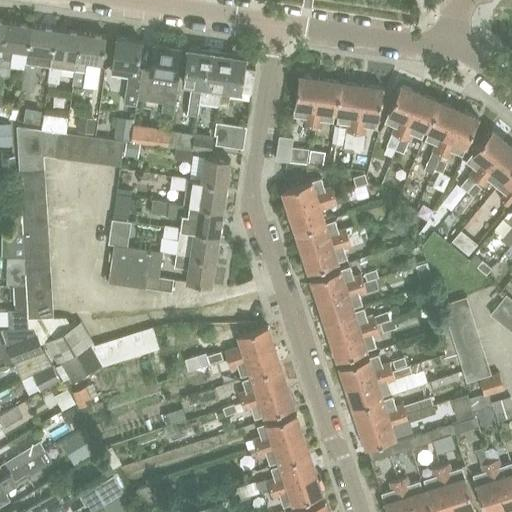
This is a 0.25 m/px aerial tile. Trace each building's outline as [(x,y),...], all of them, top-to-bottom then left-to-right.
[(10,65),(25,67),(32,24),(6,20),(1,54),(0,63),(0,73),(9,75),(10,65)] [(36,62),(51,64),(56,27),(32,24),(25,67),(22,88),(32,89),(36,62)] [(62,66),(76,68),(81,31),(56,27),(51,64),(48,80),(60,82),(62,66)] [(81,31),(76,68),(73,84),(84,85),(87,62),(102,64),(102,59),(106,35),(81,31)] [(112,71),(128,74),(127,84),(124,103),(136,105),(141,66),(137,66),(141,40),(116,36),(112,62),(113,63),(112,71)] [(175,72),(178,54),(179,46),(154,42),(150,70),(167,73),(164,101),(175,103),(176,96),(179,73),(175,72)] [(198,113),(200,100),(207,50),(200,49),(200,47),(190,45),(190,48),(187,47),(186,54),(182,81),(192,82),(190,99),(188,112),(198,113)] [(200,100),(219,103),(226,53),(219,52),(219,50),(209,48),(209,50),(207,50),(200,100)] [(226,53),(219,103),(228,104),(230,89),(241,90),(251,92),(255,68),(244,66),(246,56),(243,56),(243,53),(233,52),(233,54),(226,53)] [(148,97),(151,73),(142,71),(138,95),(148,97)] [(303,124),(312,125),(319,77),(299,74),(294,104),(293,113),(305,115),(303,124)] [(333,120),(338,88),(339,80),(319,77),(312,125),(320,126),(321,119),(333,120)] [(344,146),(353,147),(363,83),(343,80),(337,121),(348,123),(344,146)] [(362,149),(365,132),(366,126),(377,127),(383,86),(363,83),(353,147),(362,149)] [(385,144),(394,148),(419,91),(400,83),(388,111),(384,120),(393,124),(385,144)] [(4,87),(0,86),(0,113),(6,114),(15,118),(18,107),(2,103),(4,87)] [(404,152),(408,142),(412,132),(421,136),(425,127),(437,99),(419,91),(394,148),(404,152)] [(432,171),(434,168),(460,108),(441,100),(425,138),(434,141),(430,151),(423,168),(432,171)] [(462,154),(474,125),(478,116),(460,108),(434,168),(442,171),(447,159),(449,159),(453,150),(462,154)] [(95,117),(79,115),(77,129),(93,131),(95,117)] [(129,139),(131,127),(132,118),(114,115),(111,136),(129,139)] [(0,144),(12,144),(11,121),(5,122),(0,122),(0,144)] [(243,147),(245,131),(246,125),(215,121),(214,133),(216,133),(215,144),(243,147)] [(16,125),(19,168),(44,168),(43,154),(41,128),(16,125)] [(57,156),(61,131),(41,128),(43,154),(57,156)] [(176,145),(190,147),(192,131),(171,128),(169,144),(176,145)] [(471,153),(466,159),(473,166),(468,173),(476,179),(507,141),(492,128),(485,136),(471,153)] [(74,133),(61,131),(57,156),(70,157),(74,133)] [(190,147),(193,147),(210,150),(212,140),(212,134),(192,131),(190,147)] [(86,134),(74,133),(70,157),(83,159),(86,134)] [(83,159),(96,161),(99,136),(86,134),(83,159)] [(292,145),(293,136),(280,134),(276,158),(297,161),(306,162),(308,147),(292,145)] [(112,138),(99,136),(96,161),(108,163),(112,138)] [(112,138),(108,163),(121,164),(124,140),(112,138)] [(124,154),(138,155),(139,143),(126,141),(124,154)] [(507,141),(476,179),(483,186),(489,179),(497,185),(511,166),(511,144),(510,144),(507,141)] [(193,147),(190,147),(176,145),(174,158),(191,160),(193,147)] [(324,150),(310,148),(308,161),(323,163),(324,150)] [(15,155),(1,155),(2,173),(16,173),(15,155)] [(206,155),(202,180),(226,184),(230,159),(206,155)] [(511,166),(497,185),(505,192),(499,199),(507,205),(511,198),(511,166)] [(19,168),(20,182),(45,181),(44,168),(19,168)] [(365,173),(353,176),(356,185),(367,182),(365,173)] [(186,188),(184,203),(222,209),(226,184),(202,180),(172,176),(171,186),(186,188)] [(283,189),(290,210),(335,193),(332,184),(324,187),(320,176),(283,189)] [(468,176),(460,185),(466,190),(474,181),(468,176)] [(45,181),(20,182),(21,194),(46,193),(45,181)] [(475,181),(467,190),(473,196),(481,187),(475,181)] [(295,227),(324,218),(321,208),(349,198),(346,190),(335,193),(290,210),(295,227)] [(21,194),(22,206),(47,205),(46,193),(21,194)] [(219,234),(222,209),(184,203),(153,198),(151,211),(183,217),(181,228),(219,234)] [(22,206),(22,218),(48,217),(47,205),(22,206)] [(23,230),(22,218),(22,206),(8,206),(9,230),(23,230)] [(22,218),(23,230),(48,229),(48,217),(22,218)] [(113,218),(110,237),(129,240),(132,221),(113,218)] [(297,231),(303,250),(360,232),(369,228),(367,219),(337,229),(334,219),(297,231)] [(179,237),(177,253),(215,259),(219,234),(181,228),(166,226),(164,235),(179,237)] [(48,229),(23,230),(24,242),(49,242),(48,229)] [(7,230),(7,255),(11,255),(25,254),(24,242),(23,230),(9,230),(7,230)] [(474,244),(459,231),(451,240),(467,253),(474,244)] [(344,247),(352,244),(363,240),(360,232),(303,250),(309,269),(347,257),(344,247)] [(24,242),(25,254),(50,254),(49,242),(24,242)] [(172,277),(159,275),(163,251),(115,243),(109,281),(171,291),(172,277)] [(474,252),(469,258),(486,273),(491,267),(474,252)] [(211,284),(215,259),(177,253),(175,265),(190,267),(188,281),(211,284)] [(11,255),(7,255),(7,282),(27,282),(26,278),(26,272),(26,266),(25,254),(11,255)] [(26,266),(51,266),(50,254),(25,254),(26,266)] [(428,261),(415,264),(421,284),(433,280),(428,261)] [(311,278),(317,296),(364,281),(361,272),(353,275),(350,265),(341,268),(311,278)] [(26,272),(26,278),(52,278),(51,266),(26,266),(26,272)] [(377,267),(364,271),(367,280),(380,276),(377,267)] [(27,282),(27,290),(52,290),(52,278),(26,278),(27,282)] [(363,303),(359,293),(367,290),(364,281),(317,296),(323,316),(363,303)] [(27,290),(28,302),(53,302),(52,290),(27,290)] [(511,297),(506,293),(491,311),(500,318),(511,303),(511,297)] [(441,303),(444,314),(471,305),(467,295),(441,303)] [(29,315),(54,314),(53,302),(28,302),(29,315)] [(434,330),(438,328),(446,326),(439,302),(420,308),(422,315),(429,313),(434,330)] [(511,321),(511,303),(500,318),(509,325),(511,321)] [(448,325),(474,316),(471,305),(444,314),(448,325)] [(331,338),(378,323),(380,322),(390,318),(388,311),(375,314),(367,317),(363,307),(325,320),(331,338)] [(448,325),(451,335),(478,327),(474,316),(448,325)] [(394,317),(390,318),(380,322),(383,330),(396,326),(394,317)] [(81,318),(79,319),(42,337),(52,359),(61,357),(74,380),(104,363),(107,362),(100,342),(96,344),(81,318)] [(224,349),(227,356),(274,342),(268,323),(238,333),(241,344),(224,349)] [(378,323),(331,338),(337,357),(376,345),(372,334),(381,331),(378,323)] [(2,327),(8,342),(36,331),(32,325),(2,327)] [(145,328),(152,349),(161,346),(154,325),(145,328)] [(446,326),(438,328),(445,352),(455,349),(448,326),(446,326)] [(478,327),(451,335),(455,346),(481,337),(478,327)] [(145,328),(136,331),(143,352),(152,349),(145,328)] [(46,348),(36,331),(8,342),(0,345),(0,351),(6,365),(46,348)] [(134,354),(143,352),(136,331),(127,334),(134,354)] [(127,334),(118,336),(125,357),(134,354),(127,334)] [(109,339),(116,359),(125,357),(118,336),(109,339)] [(455,346),(458,357),(485,348),(481,337),(455,346)] [(109,339),(100,342),(107,362),(116,359),(109,339)] [(274,342),(227,356),(223,357),(210,362),(213,372),(230,366),(237,364),(240,374),(250,371),(280,361),(274,342)] [(30,356),(37,371),(54,363),(54,362),(52,359),(46,348),(30,356)] [(458,357),(462,368),(488,359),(485,348),(458,357)] [(209,362),(210,362),(223,357),(220,350),(207,354),(209,362)] [(369,356),(340,365),(346,384),(392,369),(389,360),(382,363),(379,353),(369,356)] [(392,359),(395,367),(406,364),(404,356),(392,359)] [(488,359),(462,368),(465,378),(492,370),(488,359)] [(418,361),(409,363),(392,369),(346,384),(352,403),(381,394),(391,391),(387,381),(421,370),(418,361)] [(54,363),(32,374),(39,389),(61,378),(54,363)] [(281,365),(251,374),(241,378),(245,388),(238,391),(241,399),(287,384),(281,365)] [(488,391),(504,385),(499,371),(493,373),(478,378),(482,392),(488,391)] [(254,417),(294,404),(287,384),(241,399),(243,408),(251,406),(254,417)] [(86,385),(72,391),(79,407),(93,401),(86,385)] [(67,387),(54,395),(62,409),(76,401),(67,387)] [(417,398),(419,407),(422,406),(433,403),(431,394),(417,398)] [(491,400),(497,419),(511,414),(511,399),(511,394),(491,400)] [(353,407),(360,426),(406,411),(403,402),(395,405),(392,395),(353,407)] [(234,402),(223,405),(226,414),(237,410),(234,402)] [(490,404),(475,408),(481,425),(496,420),(490,404)] [(16,405),(0,414),(0,415),(5,424),(21,415),(16,405)] [(76,405),(61,413),(70,430),(85,421),(76,405)] [(182,406),(164,412),(167,423),(186,417),(182,406)] [(405,433),(401,422),(409,420),(410,419),(424,415),(422,406),(419,407),(407,411),(406,411),(360,426),(366,446),(405,433)] [(296,411),(266,421),(257,424),(260,434),(253,437),(255,444),(302,429),(296,411)] [(453,422),(452,422),(455,432),(478,424),(475,415),(453,422)] [(452,422),(429,430),(432,439),(434,439),(453,433),(455,432),(452,422)] [(308,448),(302,429),(255,444),(259,455),(266,452),(269,461),(279,458),(308,448)] [(409,437),(408,436),(411,446),(432,439),(429,430),(428,430),(409,437)] [(388,443),(387,443),(390,453),(411,446),(408,436),(388,443)] [(0,474),(45,447),(40,439),(0,463),(0,474)] [(387,443),(367,450),(370,459),(390,453),(387,443)] [(485,511),(486,511),(505,506),(489,457),(485,444),(476,447),(483,470),(473,473),(475,482),(485,511)] [(4,487),(10,483),(51,458),(45,447),(0,474),(0,498),(8,493),(4,487)] [(98,465),(109,458),(103,449),(92,456),(98,465)] [(273,476),(266,478),(269,487),(316,470),(310,452),(270,465),(273,476)] [(511,503),(511,463),(511,461),(501,464),(498,457),(498,454),(489,457),(505,506),(511,503)] [(448,462),(441,464),(455,510),(474,504),(461,465),(451,469),(448,462)] [(424,478),(434,511),(449,511),(455,510),(441,464),(430,468),(432,475),(424,478)] [(323,492),(316,470),(269,487),(272,496),(279,494),(283,505),(323,492)] [(104,502),(112,497),(125,489),(115,472),(101,480),(94,484),(104,502)] [(430,511),(423,488),(420,478),(409,482),(407,476),(399,478),(409,511),(430,511)] [(265,477),(256,480),(259,490),(269,487),(265,477)] [(387,511),(409,511),(399,478),(389,481),(391,488),(381,491),(387,511)] [(255,479),(236,485),(239,497),(259,490),(256,480),(255,479)] [(140,504),(143,503),(155,499),(149,483),(134,488),(140,504)] [(42,511),(61,501),(74,494),(68,485),(20,511),(16,504),(3,511),(42,511)] [(104,504),(108,511),(136,511),(125,492),(104,504)] [(158,511),(155,499),(143,503),(145,511),(158,511)] [(329,511),(326,500),(295,510),(289,511),(329,511)] [(63,511),(66,510),(61,501),(42,511),(63,511)]
